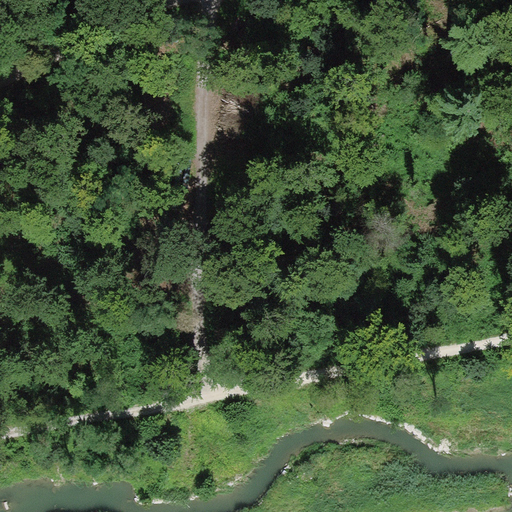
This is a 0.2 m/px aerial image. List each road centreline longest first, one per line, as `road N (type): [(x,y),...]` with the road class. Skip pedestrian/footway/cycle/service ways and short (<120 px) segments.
road 1 (track): [(210,396),(197,335),(203,0)]
road 2 (track): [(511,340),(210,396)]
road 3 (track): [(210,396),(0,435)]
road 4 (track): [(0,83),(170,0)]
